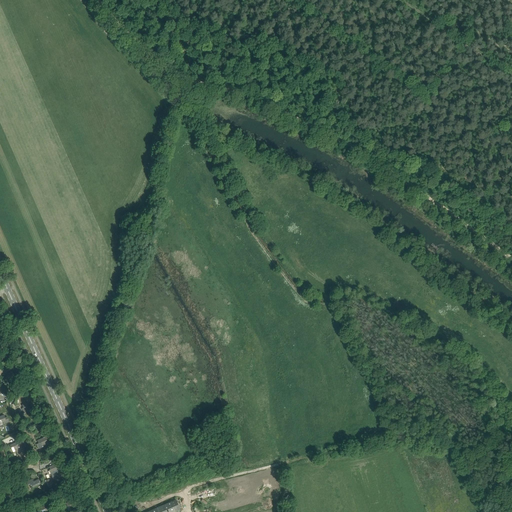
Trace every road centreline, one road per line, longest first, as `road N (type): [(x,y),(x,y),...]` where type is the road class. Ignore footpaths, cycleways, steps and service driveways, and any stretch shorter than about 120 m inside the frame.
road 1 (track): [(101,0),(174,71),(326,131),(511,256)]
road 2 (primary): [(108,511),(0,272)]
road 3 (track): [(384,436),(190,486),(186,511)]
road 4 (track): [(407,0),(511,69)]
